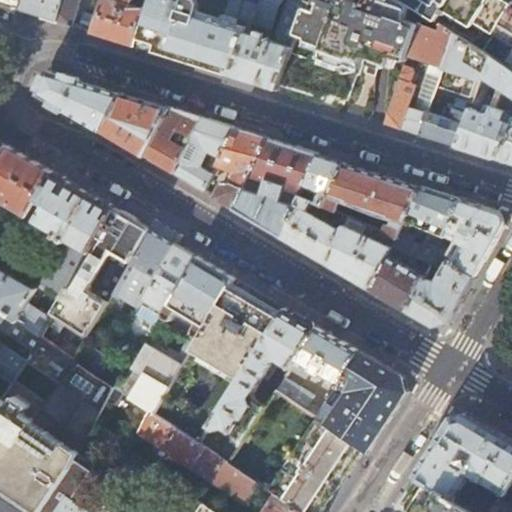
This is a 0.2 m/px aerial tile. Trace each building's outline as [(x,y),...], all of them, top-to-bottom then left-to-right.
[(21,0),(0,0),(0,2),(15,7),(19,9),(21,0)] [(57,20),(63,0),(21,0),(19,9),(38,15),(57,20)] [(63,0),(57,20),(73,26),(81,0),(63,0)] [(104,0),(102,5),(94,32),(98,33),(132,44),(136,45),(148,8),(143,6),(145,0),(104,0)] [(250,27),(225,19),(200,11),(202,4),(199,0),(150,0),(148,8),(136,45),(151,50),(177,58),(231,75),(248,32),(250,27)] [(231,0),(225,19),(250,27),(252,21),(260,2),(251,0),(231,0)] [(277,42),(295,47),(300,33),(312,0),(260,0),(260,2),(252,21),(272,27),(278,11),(286,0),(300,0),(299,5),(289,1),(279,30),(281,31),(277,42)] [(312,0),(300,33),(295,47),(280,85),(324,99),(325,96),(327,95),(329,95),(332,96),(336,97),(346,100),(349,100),(350,99),(359,74),(361,75),(367,56),(374,59),(381,61),(393,66),(397,54),(410,59),(426,12),(406,0),(312,0)] [(406,0),(426,12),(434,18),(442,23),(458,33),(485,50),(511,6),(511,2),(507,0),(406,0)] [(85,29),(94,32),(102,5),(95,3),(85,29)] [(511,6),(485,50),(494,56),(511,66),(511,6)] [(434,18),(426,12),(410,59),(409,62),(422,67),(425,61),(431,63),(428,73),(429,73),(418,104),(411,102),(417,86),(412,84),(416,73),(414,67),(407,65),(387,124),(405,130),(420,134),(458,33),(442,23),(440,30),(432,27),(434,18)] [(295,47),(277,42),(248,32),(231,75),(254,82),(278,90),(280,85),(295,47)] [(486,78),(494,56),(485,50),(458,33),(420,134),(425,136),(458,146),(486,78)] [(511,66),(494,56),(486,78),(492,82),(511,93),(511,66)] [(89,123),(102,130),(121,93),(116,91),(104,88),(51,71),(46,81),(40,94),(89,123)] [(492,82),(486,78),(458,146),(478,152),(497,158),(511,122),(511,103),(508,111),(493,105),(491,109),(488,108),(486,113),(480,111),(492,82)] [(145,100),(121,93),(102,130),(126,144),(146,156),(172,109),(145,100)] [(173,107),(172,109),(146,156),(160,164),(175,173),(203,117),(175,108),(173,107)] [(218,164),(236,127),(207,118),(203,117),(175,173),(188,181),(205,191),(218,164)] [(511,122),(497,158),(503,160),(511,162),(511,122)] [(251,132),(236,127),(218,164),(236,171),(231,183),(225,182),(216,197),(222,201),(235,208),(270,138),(251,132)] [(294,146),(270,138),(235,208),(255,220),(282,236),(299,200),(294,199),(292,203),(282,200),(287,187),(303,192),(321,154),(294,146)] [(0,139),(0,159),(9,145),(0,139)] [(31,158),(9,145),(0,159),(0,198),(59,234),(57,237),(66,243),(43,283),(66,296),(77,278),(101,236),(117,208),(101,198),(31,158)] [(341,200),(355,165),(323,155),(321,154),(303,192),(301,194),(313,200),(337,211),(341,200)] [(355,165),(341,200),(366,212),(391,218),(389,223),(386,223),(383,232),(397,238),(421,186),(397,179),(355,165)] [(442,193),(421,186),(397,238),(393,247),(396,248),(423,260),(432,264),(437,254),(463,200),(442,193)] [(309,211),(313,200),(301,194),(299,200),(282,236),(304,248),(328,263),(348,216),(343,214),(336,227),(321,218),(322,215),(321,212),(317,210),(315,215),(309,211)] [(506,226),(503,218),(500,211),(482,206),(463,200),(437,254),(477,277),(506,226)] [(133,217),(117,208),(101,236),(105,239),(81,280),(77,278),(66,296),(56,313),(91,332),(151,228),(133,217)] [(373,232),(375,228),(348,216),(328,263),(347,274),(373,289),(392,248),(363,235),(366,228),(373,232)] [(156,219),(151,228),(91,332),(76,358),(100,374),(135,314),(143,301),(177,244),(182,235),(170,227),(156,219)] [(177,244),(143,301),(166,314),(199,256),(189,250),(177,244)] [(393,247),(392,248),(373,289),(389,299),(410,311),(426,278),(426,276),(393,257),(396,248),(393,247)] [(437,254),(432,264),(439,267),(436,274),(440,277),(438,280),(432,278),(429,280),(426,278),(410,311),(424,319),(436,326),(451,322),(477,277),(437,254)] [(216,267),(199,256),(166,314),(164,317),(172,321),(177,311),(198,323),(188,340),(196,345),(236,278),(216,267)] [(429,270),(432,264),(423,260),(420,266),(429,270)] [(0,306),(43,336),(53,319),(28,303),(36,288),(0,266),(0,306)] [(258,291),(236,278),(196,345),(184,366),(157,412),(202,442),(287,308),(258,291)] [(166,314),(143,301),(135,314),(158,327),(164,317),(166,314)] [(76,358),(43,336),(0,306),(0,481),(43,511),(44,510),(60,489),(75,467),(98,424),(117,386),(100,374),(76,358)] [(303,317),(287,308),(202,442),(231,462),(267,406),(256,399),(255,392),(265,377),(269,379),(281,360),(287,364),(275,382),(281,385),(286,377),(292,369),(319,327),(303,317)] [(339,338),(319,327),(292,369),(305,377),(311,368),(339,384),(359,350),(339,338)] [(151,407),(150,408),(157,412),(184,366),(148,344),(134,368),(141,372),(128,393),(151,407)] [(385,365),(359,350),(339,384),(349,389),(338,406),(327,398),(315,415),(365,449),(369,452),(408,391),(405,377),(385,365)] [(141,372),(134,368),(122,389),(117,386),(98,424),(102,426),(118,400),(123,403),(128,393),(141,372)] [(313,392),(286,377),(281,385),(278,390),(305,409),(310,402),(309,400),(313,394),(313,392)] [(278,390),(267,406),(231,462),(260,481),(277,493),(304,511),(323,511),(365,449),(315,415),(305,409),(278,390)] [(202,442),(157,412),(150,408),(140,427),(247,500),(260,481),(231,462),(202,442)] [(413,475),(418,479),(462,505),(466,498),(459,494),(472,475),(496,491),(487,506),(485,504),(480,511),(493,511),(511,482),(511,438),(496,429),(466,412),(451,416),(413,475)] [(99,497),(90,509),(74,498),(86,482),(105,495),(129,448),(131,446),(102,426),(98,424),(75,467),(63,490),(60,489),(44,510),(47,511),(96,511),(103,499),(99,497)] [(401,504),(410,510),(408,511),(472,511),(462,505),(418,479),(401,504)] [(511,511),(511,482),(493,511),(511,511)] [(304,511),(277,493),(264,511),(304,511)] [(122,511),(103,499),(96,511),(122,511)] [(221,511),(204,500),(197,511),(221,511)]
